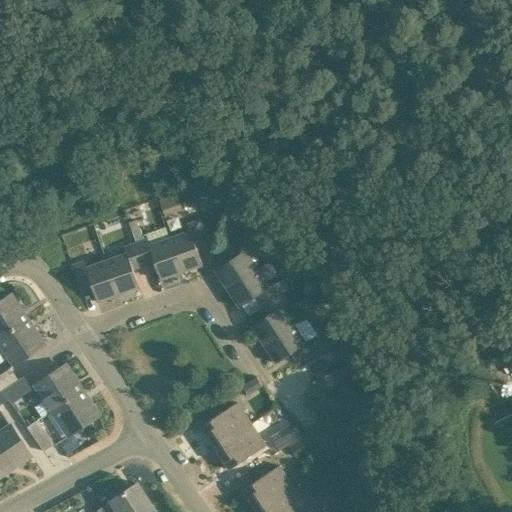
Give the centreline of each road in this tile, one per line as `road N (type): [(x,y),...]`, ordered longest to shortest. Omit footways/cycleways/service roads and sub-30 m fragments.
road 1 (unclassified): [(256,369),(198,287),(82,331)]
road 2 (unclassified): [(4,511),(150,433)]
road 3 (unclassified): [(150,433),(82,331)]
